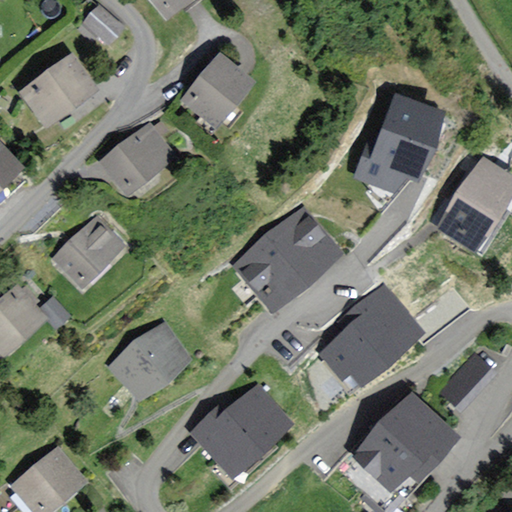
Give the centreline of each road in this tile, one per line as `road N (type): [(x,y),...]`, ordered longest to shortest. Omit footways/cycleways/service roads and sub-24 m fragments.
road 1 (residential): [(154,511),(147,477),(157,459),(250,350),(359,260),(417,189)]
road 2 (residential): [(511,309),(486,318),(329,428),(234,511)]
road 3 (residential): [(111,0),(142,28),(146,52),(133,93),(0,233)]
